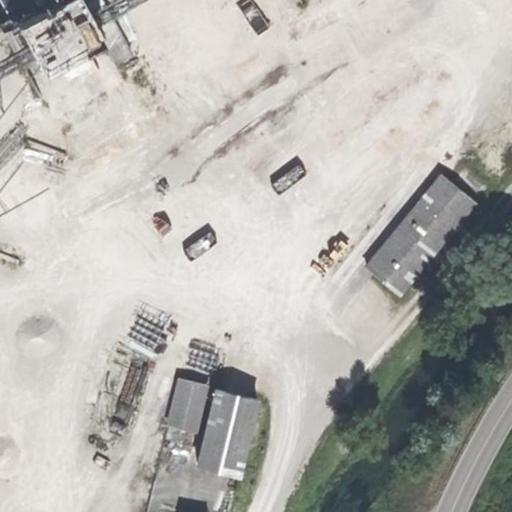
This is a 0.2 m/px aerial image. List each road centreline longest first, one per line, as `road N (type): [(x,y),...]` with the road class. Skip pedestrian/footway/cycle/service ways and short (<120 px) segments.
road 1 (track): [(511,193),(405,313),(273,511)]
road 2 (tertiary): [(511,402),(452,511)]
